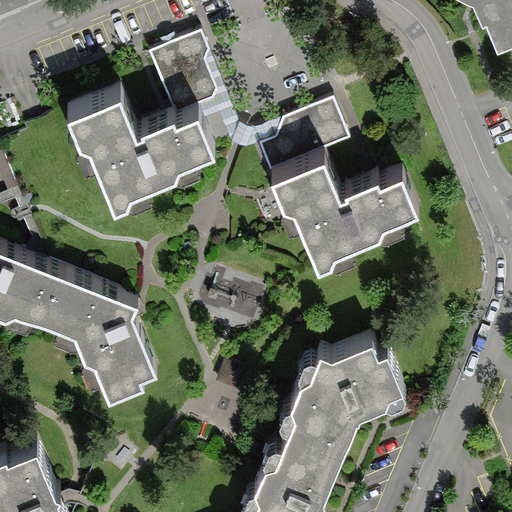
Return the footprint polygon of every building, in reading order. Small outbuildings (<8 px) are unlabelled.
[(511,0),(481,0),(496,36),(511,28),(511,0)] [(150,46),(173,101),(175,106),(197,97),(212,91),(214,78),(203,52),(207,40),(201,24),(150,46)] [(175,106),(173,101),(141,115),(142,118),(135,121),(118,80),(68,102),(80,129),(89,134),(115,194),(124,190),(129,180),(173,162),(177,152),(214,136),(197,97),(175,106)] [(277,131),(261,138),(282,192),(294,197),(318,256),(330,251),(333,242),(375,225),(381,213),(417,199),(401,160),(378,169),(375,163),(345,176),(347,181),(339,184),(321,140),(348,130),(332,91),(284,110),(277,131)] [(0,301),(3,303),(14,298),(74,324),(81,343),(95,352),(109,388),(142,376),(139,367),(153,361),(132,301),(135,295),(0,237),(0,301)] [(369,328),(332,344),(320,339),(309,364),(299,367),(290,388),(297,399),(276,447),(265,451),(254,476),(258,486),(246,511),(309,511),(357,403),(380,393),(386,382),(401,376),(386,339),(376,343),(369,328)] [(66,511),(69,511),(36,434),(7,446),(5,440),(0,442),(0,511),(66,511)]
